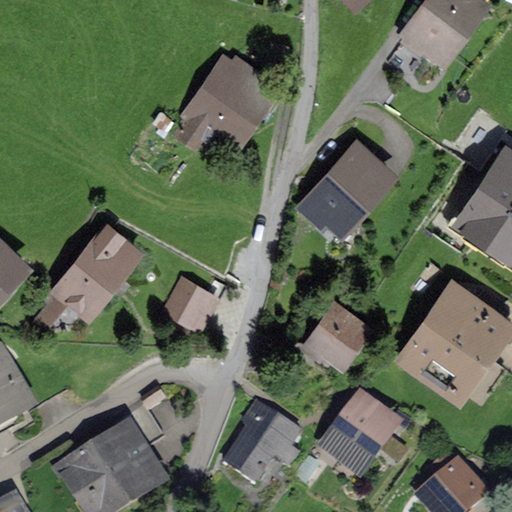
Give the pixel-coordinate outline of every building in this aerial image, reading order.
[(505,19),(483,0),(433,0),(400,39),(450,82),(505,19)] [(213,169),(274,85),(225,50),(165,134),(213,169)] [(511,140),(506,137),(451,223),(511,262),(511,140)] [(396,170),(345,138),(296,215),(348,248),(396,170)] [(144,267),(103,232),(46,300),(87,335),(144,267)] [(0,256),(0,301),(23,277),(0,256)] [(511,327),(511,320),(460,283),(403,360),(458,401),(511,327)] [(201,333),(215,303),(177,286),(163,316),(201,333)] [(374,327),(328,302),(302,350),(348,375),(374,327)] [(0,426),(27,413),(0,360),(0,426)] [(394,421),(356,392),(314,447),(352,476),(394,421)] [(295,440),(260,417),(229,462),(264,486),(295,440)] [(129,511),(165,486),(125,430),(55,480),(77,511),(129,511)] [(460,457),(412,498),(424,511),(472,511),(493,494),(460,457)]
